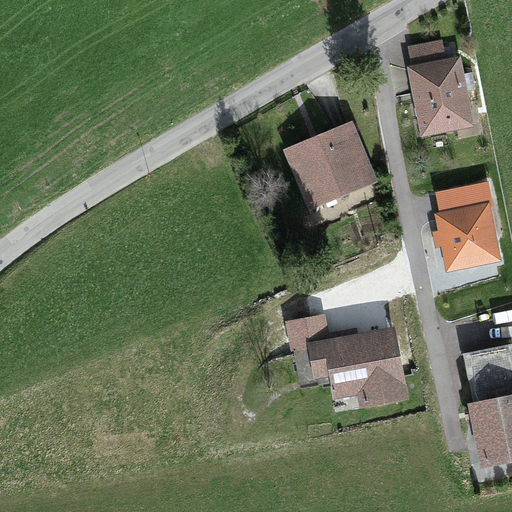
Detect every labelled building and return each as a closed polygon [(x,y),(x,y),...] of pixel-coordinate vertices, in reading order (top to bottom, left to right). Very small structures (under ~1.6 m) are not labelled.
[(477,128),(462,58),(451,60),(445,31),(402,41),(423,139),(477,128)] [(348,129),(283,155),(308,217),(373,190),(348,129)] [(438,194),(442,213),(486,203),(493,201),(489,183),(438,194)] [(499,259),(486,203),(442,213),(437,214),(441,233),(433,235),(436,248),(445,246),(450,270),(499,259)] [(349,344),(308,350),(313,378),(326,376),(330,405),(358,401),(359,408),(399,402),(389,338),(349,344)] [(511,344),(465,354),(488,476),(511,471),(511,344)]
